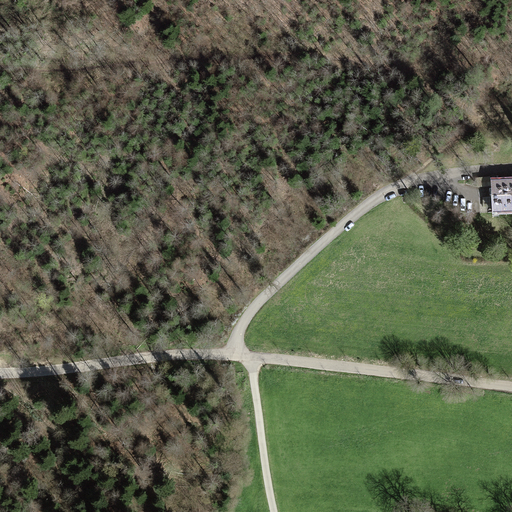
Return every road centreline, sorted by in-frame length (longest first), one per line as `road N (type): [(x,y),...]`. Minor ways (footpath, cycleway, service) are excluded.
road 1 (track): [(0,62),(319,53),(417,74),(461,95),(479,124),(402,170),(394,189)]
road 2 (unclassified): [(511,382),(229,348),(0,368)]
